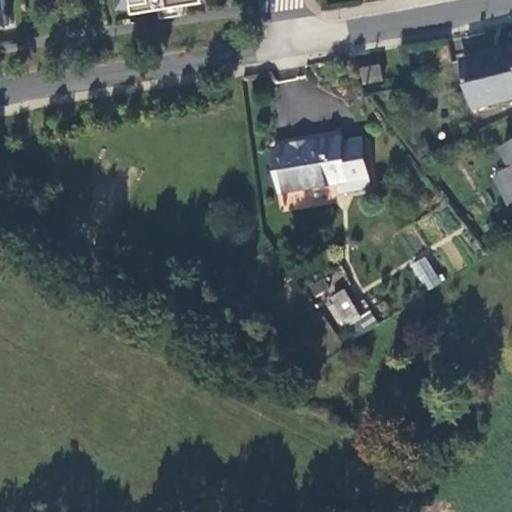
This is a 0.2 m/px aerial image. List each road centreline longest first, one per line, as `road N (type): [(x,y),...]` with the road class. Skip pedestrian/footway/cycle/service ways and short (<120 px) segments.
road 1 (residential): [(280,48),(0,95)]
road 2 (residential): [(502,0),(280,48)]
